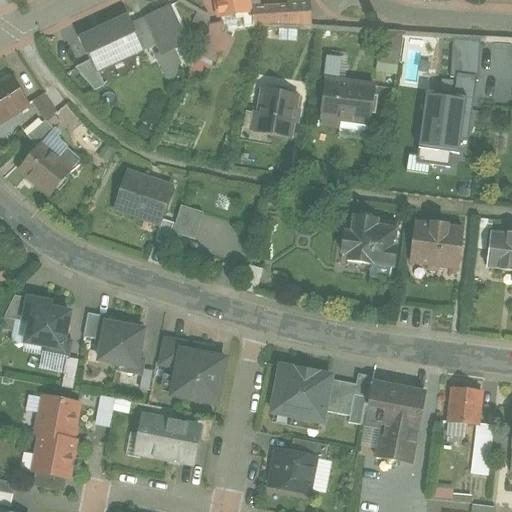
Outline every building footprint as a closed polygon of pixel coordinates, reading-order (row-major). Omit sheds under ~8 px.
[(252,9),(250,0),(215,0),(217,13),(252,9)] [(191,42),(174,5),(144,18),(161,56),(191,42)] [(133,14),(84,35),(99,71),(148,50),(133,14)] [(202,82),(212,54),(224,59),(232,38),(217,32),(219,26),(206,21),(186,76),(202,82)] [(393,63),(399,34),(385,31),(379,60),(393,63)] [(13,72),(0,81),(0,128),(35,105),(13,72)] [(375,87),(325,81),(320,126),(339,128),(340,120),(370,123),(375,87)] [(304,94),(263,87),(256,133),(297,140),(304,94)] [(467,98),(426,92),(417,157),(430,159),(429,166),(450,169),(452,154),(459,155),(461,139),(468,140),(472,110),(465,109),(467,98)] [(77,171),(46,143),(21,171),(51,199),(77,171)] [(180,187),(129,168),(113,210),(164,229),(180,187)] [(402,220),(352,213),(346,261),(396,268),(402,220)] [(471,227),(419,220),(413,262),(464,270),(471,227)] [(511,230),(494,229),(490,268),(511,270),(511,230)] [(240,291),(255,294),(260,269),(245,266),(240,291)] [(52,304),(28,299),(24,322),(30,323),(26,344),(43,347),(41,354),(68,359),(71,343),(65,342),(70,314),(51,310),(52,304)] [(126,322),(102,317),(97,340),(104,341),(100,361),(117,365),(116,371),(141,375),(144,361),(138,360),(144,331),(125,327),(126,322)] [(231,355),(184,346),(175,398),(222,406),(231,355)] [(337,372),(283,362),(273,417),(327,427),(337,372)] [(434,387),(377,377),(362,458),(419,468),(434,387)] [(489,390),(454,385),(449,422),(484,426),(489,390)] [(43,393),(39,433),(82,438),(87,398),(43,393)] [(107,428),(109,410),(126,412),(127,401),(96,398),(94,427),(107,428)] [(511,398),(508,398),(503,438),(511,439),(511,398)] [(206,421),(145,410),(137,458),(197,469),(206,421)] [(39,433),(35,473),(78,477),(82,438),(39,433)] [(321,457),(276,450),(269,490),(314,498),(321,457)] [(0,505),(8,508),(13,485),(0,481),(0,505)]
